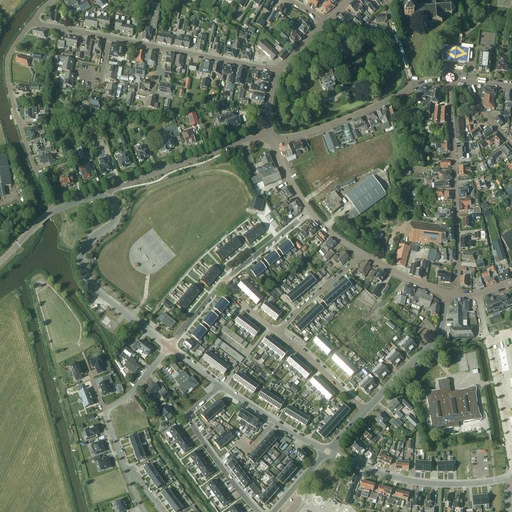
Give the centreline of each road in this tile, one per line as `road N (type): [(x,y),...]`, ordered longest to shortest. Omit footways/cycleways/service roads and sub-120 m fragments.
road 1 (residential): [(455,294),(448,79)]
road 2 (tertiary): [(169,346),(86,279),(85,248),(117,212),(106,196)]
road 3 (residential): [(477,294),(511,476)]
road 4 (unclassified): [(106,196),(244,139),(271,137)]
road 5 (residential): [(39,178),(6,70),(32,19)]
road 6 (residential): [(258,511),(185,415),(220,385)]
road 7 (unclassified): [(271,137),(326,126),(413,86)]
road 8 (residential): [(365,411),(435,340),(446,293)]
road 9 (tertiary): [(0,261),(50,212),(106,196)]
road 10 (residential): [(279,71),(161,47)]
